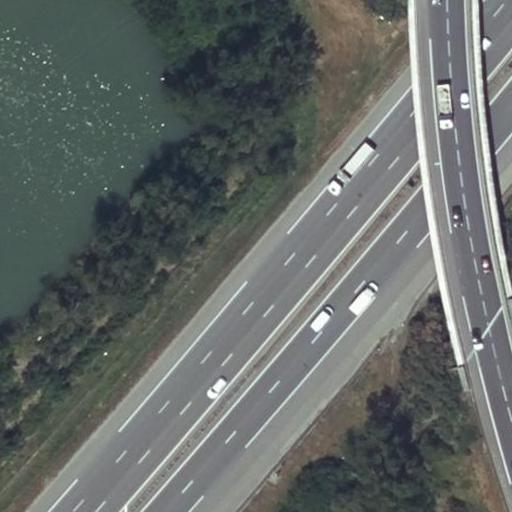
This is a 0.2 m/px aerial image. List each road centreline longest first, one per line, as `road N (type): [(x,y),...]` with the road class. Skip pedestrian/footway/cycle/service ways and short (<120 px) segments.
road 1 (motorway): [(511,7),(87,511)]
road 2 (motorway): [(165,511),(511,104)]
road 3 (motorway): [(444,0),(462,198),(511,426)]
